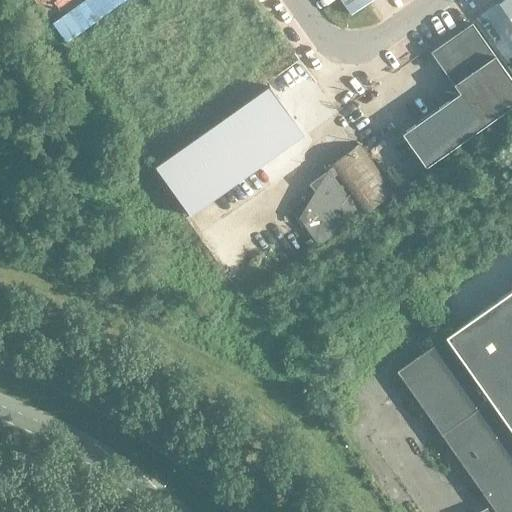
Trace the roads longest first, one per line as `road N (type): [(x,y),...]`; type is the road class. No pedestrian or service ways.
road 1 (secondary): [(249,511),(126,413),(0,354)]
road 2 (secondary): [(0,409),(105,462),(168,511)]
road 3 (unclassified): [(440,0),(383,41),(346,50),(324,42),(294,0)]
